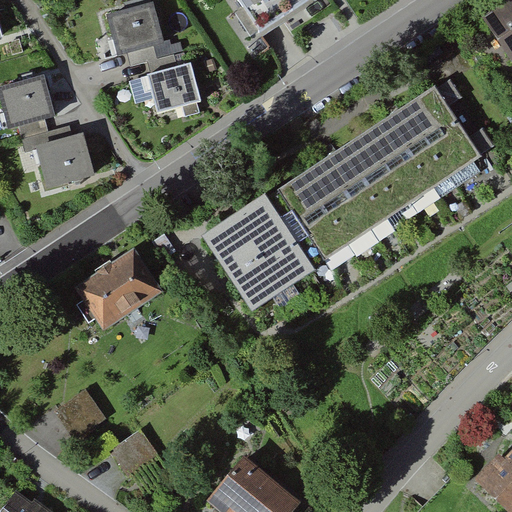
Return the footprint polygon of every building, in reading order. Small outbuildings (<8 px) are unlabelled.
[(320,0),(237,0),(263,39),(277,30),(321,1),(320,0)] [(511,4),(487,20),(511,58),(511,4)] [(158,8),(114,19),(124,58),(168,47),(158,8)] [(197,68),(153,79),(163,118),(206,107),(197,68)] [(150,75),(132,79),(138,103),(156,98),(150,75)] [(50,81),(3,94),(13,133),(60,120),(50,81)] [(439,91),(284,194),(331,264),(485,161),(439,91)] [(89,139),(41,151),(51,194),(99,182),(89,139)] [(270,203),(209,245),(259,317),(320,275),(270,203)] [(139,254),(79,293),(108,337),(168,299),(139,254)] [(89,389),(57,411),(66,426),(79,443),(111,421),(89,389)] [(144,433),(112,455),(123,470),(133,484),(165,462),(144,433)] [(507,511),(511,511),(511,459),(509,463),(503,457),(477,484),(507,511)] [(252,462),(217,504),(225,511),(303,511),(307,507),(252,462)] [(47,511),(20,494),(7,511),(47,511)]
